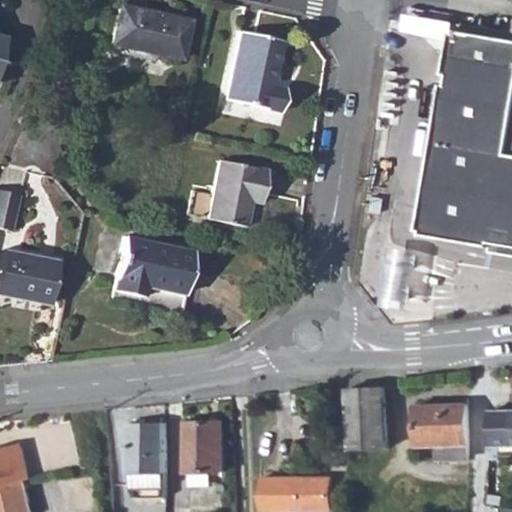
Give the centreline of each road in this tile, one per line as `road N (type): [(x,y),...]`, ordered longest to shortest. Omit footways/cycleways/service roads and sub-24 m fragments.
road 1 (residential): [(310,346),(339,205),(360,18)]
road 2 (tertiary): [(0,395),(239,368),(310,346)]
road 3 (tertiary): [(310,346),(368,352),(511,342)]
